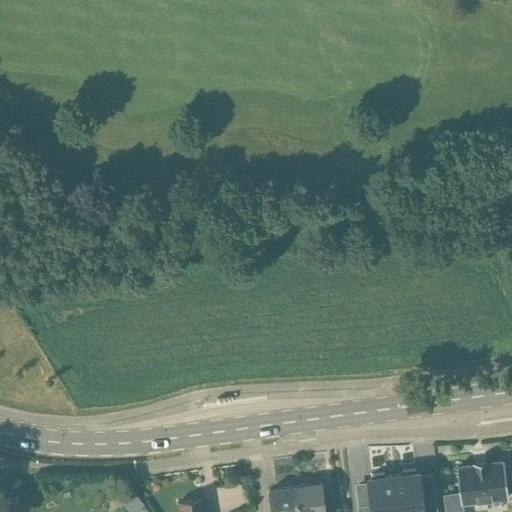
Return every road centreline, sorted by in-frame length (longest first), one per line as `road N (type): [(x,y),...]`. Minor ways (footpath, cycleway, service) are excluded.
road 1 (secondary): [(203,434),(511,393)]
road 2 (secondary): [(203,434),(118,446),(0,431)]
